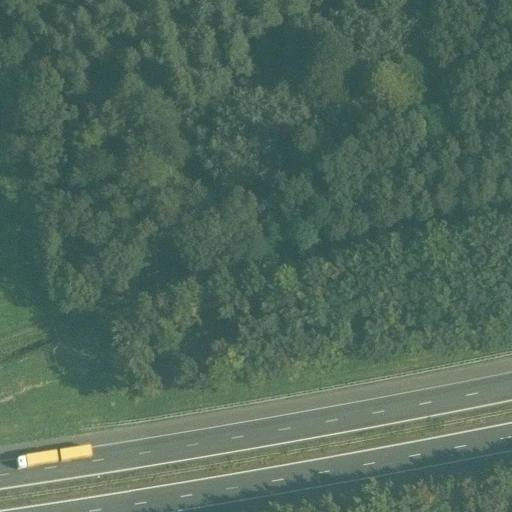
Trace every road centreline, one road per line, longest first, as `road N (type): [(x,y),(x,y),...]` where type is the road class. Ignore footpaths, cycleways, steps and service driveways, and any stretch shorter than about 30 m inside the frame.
road 1 (motorway): [(511,386),(0,475)]
road 2 (motorway): [(92,511),(511,437)]
